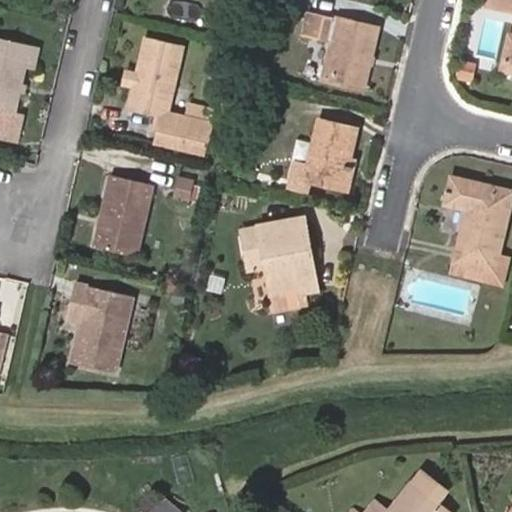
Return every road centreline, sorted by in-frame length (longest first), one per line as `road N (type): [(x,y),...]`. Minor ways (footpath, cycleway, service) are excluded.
road 1 (residential): [(96,0),(58,163),(10,228)]
road 2 (residential): [(442,0),(414,118)]
